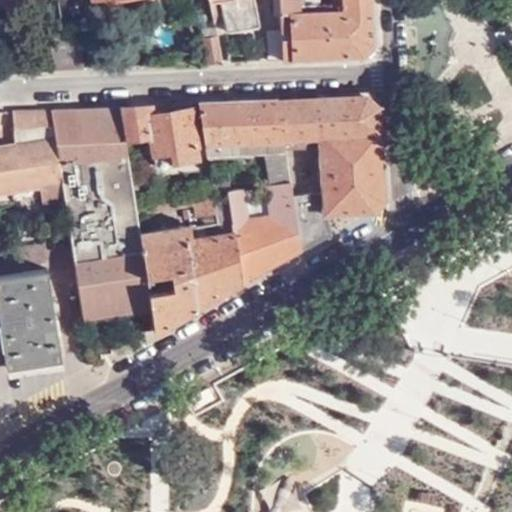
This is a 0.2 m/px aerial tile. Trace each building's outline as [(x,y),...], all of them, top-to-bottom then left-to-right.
[(249,0),(215,0),(222,30),(255,25),(249,0)] [(276,0),(279,32),(280,59),(287,59),(361,55),(372,43),(368,0),(339,0),(340,12),(296,14),(296,0),(276,0)] [(202,27),(212,26),(210,16),(200,18),(202,27)] [(63,37),(61,28),(46,29),(48,40),(63,37)] [(198,31),(205,63),(221,62),(213,30),(198,31)] [(265,33),(266,60),(280,59),(279,32),(265,33)] [(77,35),(63,37),(68,68),(73,68),(82,68),(77,35)] [(63,37),(48,40),(52,69),(68,68),(63,37)] [(281,150),(317,145),(317,134),(376,131),(375,108),(362,96),(360,95),(274,100),(281,150)] [(202,154),(256,153),(258,155),(262,184),(286,181),(283,162),(281,150),(274,100),(193,103),(200,143),(202,154)] [(151,167),(176,163),(175,159),(196,155),(194,144),(200,143),(193,103),(151,109),(150,105),(116,106),(119,126),(123,147),(131,145),(130,137),(141,135),(143,147),(148,146),(151,167)] [(94,130),(119,126),(116,106),(70,109),(75,142),(95,139),(94,130)] [(79,319),(148,307),(136,233),(133,214),(132,204),(123,147),(119,126),(94,130),(95,139),(75,142),(70,109),(46,110),(61,201),(79,319)] [(0,191),(36,186),(39,203),(61,201),(46,110),(9,111),(10,145),(0,146),(0,191)] [(317,134),(319,192),(288,196),(297,251),(328,234),(323,213),(368,211),(380,199),(376,131),(317,134)] [(239,283),(297,251),(288,196),(286,181),(262,184),(267,216),(244,219),(240,188),(224,191),(226,200),(239,283)] [(133,214),(191,205),(192,213),(201,212),(203,225),(181,228),(181,226),(136,233),(152,330),(239,283),(226,200),(210,202),(208,191),(132,204),(133,214)] [(42,269),(0,274),(0,365),(54,358),(42,269)]
